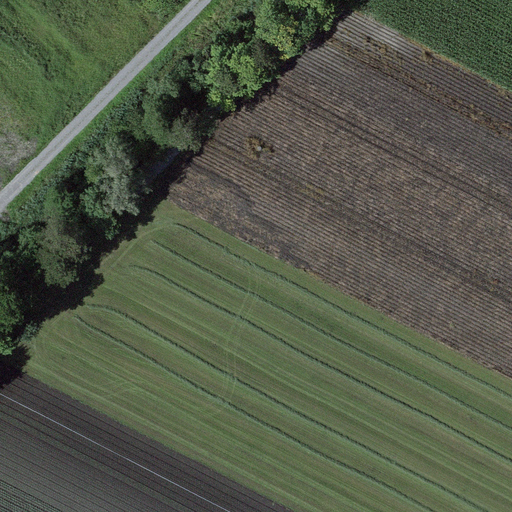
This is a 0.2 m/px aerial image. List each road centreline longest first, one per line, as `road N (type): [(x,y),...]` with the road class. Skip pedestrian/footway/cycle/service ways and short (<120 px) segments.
road 1 (track): [(0,314),(318,0)]
road 2 (track): [(207,0),(0,209)]
